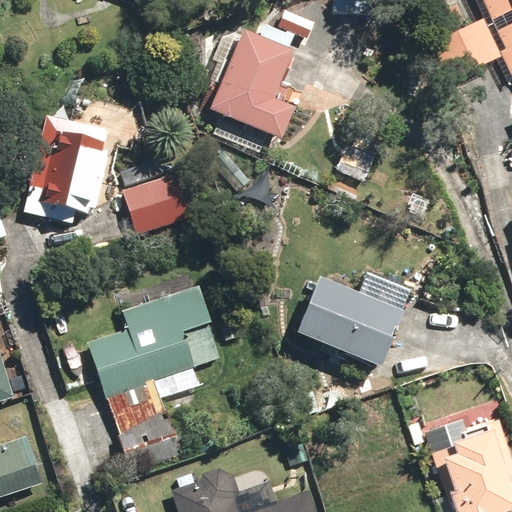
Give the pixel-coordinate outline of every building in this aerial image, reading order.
[(511,0),(473,0),(482,20),(429,43),(446,82),(496,61),(504,81),(510,78),(511,82),(511,0)] [(465,15),(452,1),(430,20),(443,34),(465,15)] [(234,37),(231,45),(220,40),(210,64),(222,69),(202,117),(273,145),(286,113),(265,105),(292,35),(265,24),(256,46),(234,37)] [(99,134),(38,122),(19,215),(78,227),(81,215),(89,217),(101,157),(95,155),(99,134)] [(169,177),(116,196),(131,236),(183,217),(169,177)] [(310,288),(285,339),(371,373),(400,300),(358,283),(349,304),(310,288)] [(122,333),(80,348),(126,476),(180,456),(164,414),(200,401),(190,374),(216,365),(206,338),(182,346),(178,336),(202,327),(190,292),(117,318),(122,333)] [(0,405),(24,399),(16,369),(12,370),(8,357),(11,356),(0,317),(0,405)] [(429,502),(432,511),(511,511),(511,503),(505,484),(511,481),(511,472),(509,474),(504,461),(511,457),(498,418),(472,427),(469,418),(436,430),(444,452),(428,457),(442,497),(429,502)] [(19,443),(0,448),(0,501),(35,489),(19,443)] [(173,511),(305,511),(299,494),(278,502),(266,470),(228,484),(224,474),(167,495),(173,511)]
